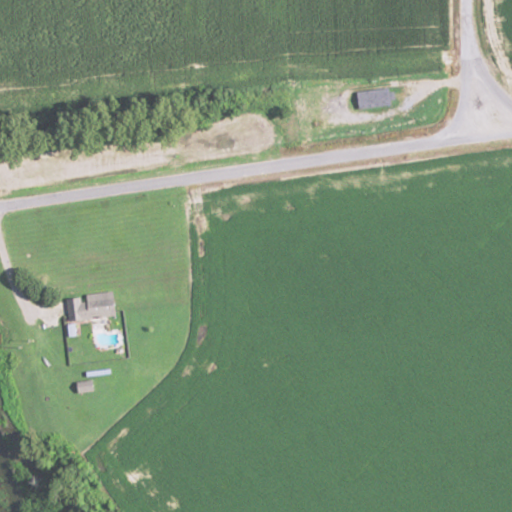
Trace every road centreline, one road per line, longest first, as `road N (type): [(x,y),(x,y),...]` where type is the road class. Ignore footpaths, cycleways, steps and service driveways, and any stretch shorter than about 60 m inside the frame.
road 1 (tertiary): [(0,205),(443,141)]
road 2 (tertiary): [(443,141),(464,81),(464,0)]
